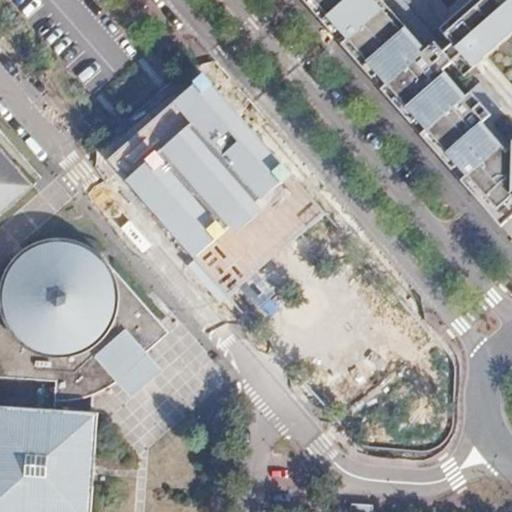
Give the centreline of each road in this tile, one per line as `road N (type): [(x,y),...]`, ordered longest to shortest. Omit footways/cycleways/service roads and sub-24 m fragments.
road 1 (residential): [(175,0),(461,324),(492,370)]
road 2 (residential): [(279,402),(0,81)]
road 3 (residential): [(511,318),(235,0)]
road 4 (residential): [(497,442),(451,477),(365,478),(340,469),(279,402)]
